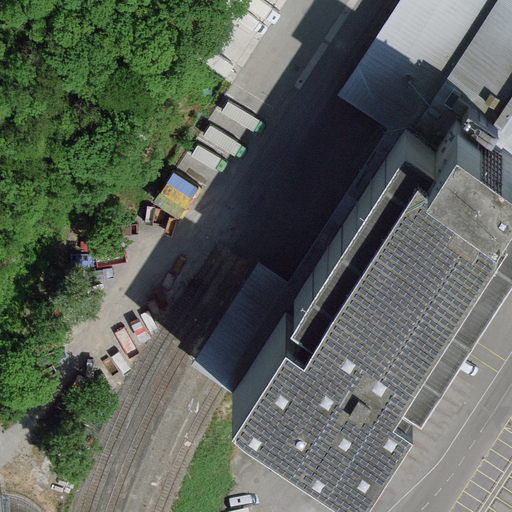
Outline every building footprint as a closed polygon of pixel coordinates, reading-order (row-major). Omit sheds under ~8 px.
[(222,0),(215,12),(227,19),(262,42),(289,0),(222,0)] [(312,288),(499,0),(398,0),(342,87),(352,95),(374,109),(392,121),(292,275),(294,276),(312,288)] [(333,301),(424,360),(498,245),(511,254),(511,0),(499,0),(312,288),(320,293),(333,301)] [(224,378),(236,386),(289,304),(307,316),(320,293),(312,288),(294,276),(292,275),(271,262),(262,256),(195,359),(204,366),(224,378)] [(424,360),(333,301),(319,324),(410,383),(424,360)] [(307,316),(289,304),(236,386),(362,469),(415,387),(410,383),(319,324),(307,316)]
